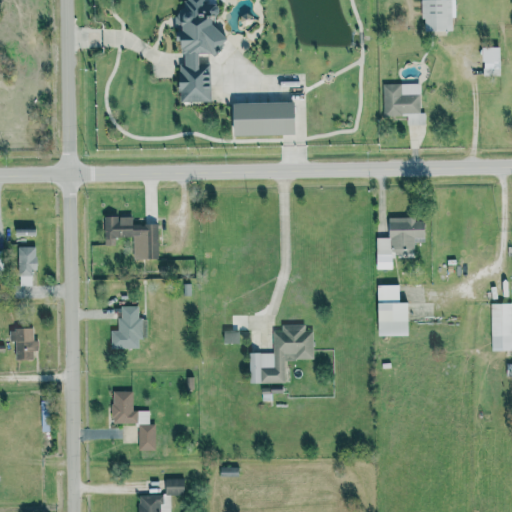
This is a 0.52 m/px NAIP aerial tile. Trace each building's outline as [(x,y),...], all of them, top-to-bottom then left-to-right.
[(179,102),(210,101),(209,64),(198,64),(197,53),(206,53),(217,56),(223,36),(214,33),(213,16),(218,15),(217,7),(203,3),(203,0),(185,0),(184,3),(185,12),(180,12),(179,14),(180,30),(174,31),(175,41),(181,43),(182,64),(178,64),(179,73),(178,76),(179,102)] [(422,0),(423,31),(452,31),(451,18),(455,18),(454,0),(422,0)] [(499,47),(482,47),(482,76),(500,75),(499,47)] [(420,84),(383,84),(383,115),(406,115),(407,125),(424,125),(424,113),(420,113),(420,84)] [(232,135),(293,134),(292,102),(231,103),(232,135)] [(157,224),(131,225),(131,216),(103,217),(104,246),(114,245),(114,237),(132,237),(133,259),(158,258),(157,224)] [(375,238),(376,269),(392,269),(391,258),(413,258),(413,238),(423,237),(423,218),(387,219),(388,238),(375,238)] [(36,246),(18,246),(18,286),(32,286),(32,270),(36,270),(36,246)] [(407,335),(407,302),(398,303),(398,284),(376,285),(377,336),(407,335)] [(511,304),(490,305),(491,351),(511,350),(511,304)] [(138,348),(138,338),(146,338),(146,318),(138,318),(137,305),(118,306),(119,330),(110,330),(110,349),(138,348)] [(249,383),(284,383),(284,360),(313,360),(312,331),(304,331),(304,324),(281,324),(281,331),(273,331),(273,353),(249,353),(249,383)] [(14,341),(14,360),(32,360),(32,351),(37,351),(37,341),(32,341),(32,329),(9,328),(9,341),(14,341)] [(132,391),(111,391),(111,424),(138,423),(138,450),(155,450),(155,424),(149,424),(149,411),(132,411),(132,391)] [(219,476),(238,476),(238,467),(219,467),(219,476)] [(183,478),(165,479),(165,494),(184,494),(183,478)] [(137,495),(137,511),(169,511),(170,511),(162,511),(161,511),(161,495),(137,495)]
